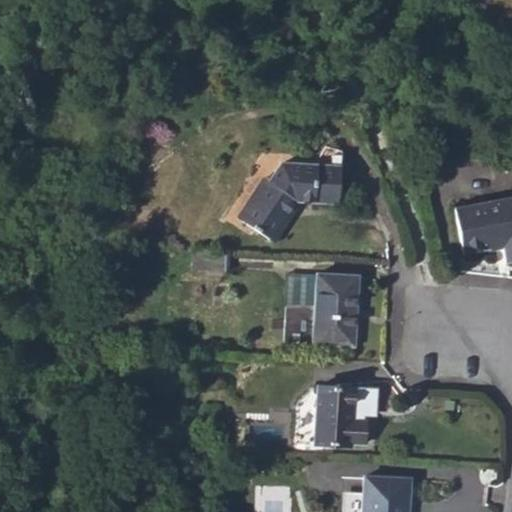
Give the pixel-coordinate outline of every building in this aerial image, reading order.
[(268,239),(294,200),(299,200),(337,202),(338,166),(278,162),(265,182),(240,221),(268,239)] [(265,182),(260,178),(234,216),(240,221),(265,182)] [(460,253),(502,246),(505,262),(511,261),(511,195),(452,207),(460,253)] [(273,242),(299,200),(294,200),(268,239),(273,242)] [(225,271),(226,255),(191,252),(191,268),(225,271)] [(353,345),(356,276),(314,273),(312,321),(296,320),(295,342),(353,345)] [(349,443),(349,441),(363,441),(363,420),(350,419),(351,388),(315,386),(312,442),(349,443)] [(406,511),(408,477),(362,475),(360,511),(406,511)]
